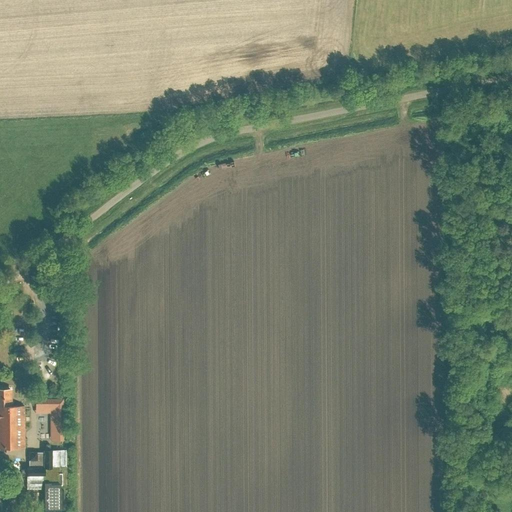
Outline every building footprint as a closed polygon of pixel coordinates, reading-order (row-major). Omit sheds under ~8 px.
[(465,137),(481,137),(481,120),(465,120),(465,137)] [(0,447),(24,448),(24,404),(11,404),(11,388),(0,388),(0,447)] [(53,410),(53,412),(53,431),(61,431),(63,431),(63,412),(63,410),(63,399),(60,399),(53,399),(50,399),(36,399),(36,410),(50,410),(53,410)] [(51,433),(51,413),(35,413),(35,433),(51,433)] [(46,444),(46,450),(43,450),(43,452),(29,452),(29,461),(29,467),(27,467),(27,469),(21,469),(21,473),(27,473),(27,489),(43,489),(43,483),(44,483),(44,510),(64,509),(64,490),(61,490),(60,466),(66,466),(66,450),(49,450),(49,444),(46,444)]
